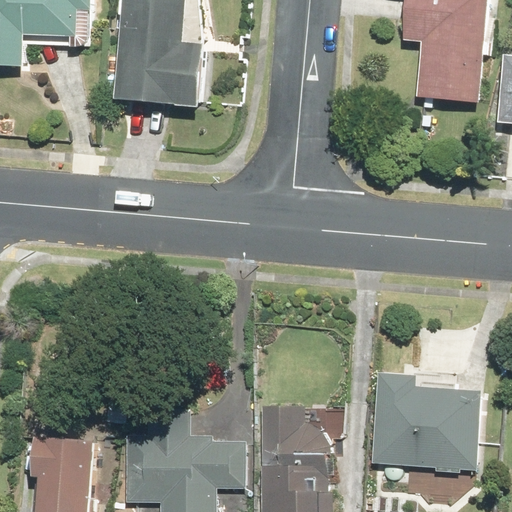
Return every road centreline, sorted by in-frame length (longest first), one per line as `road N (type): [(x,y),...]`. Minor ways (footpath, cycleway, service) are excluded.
road 1 (tertiary): [(0,202),(290,229)]
road 2 (residential): [(290,229),(310,0)]
road 3 (tertiary): [(290,229),(511,247)]
